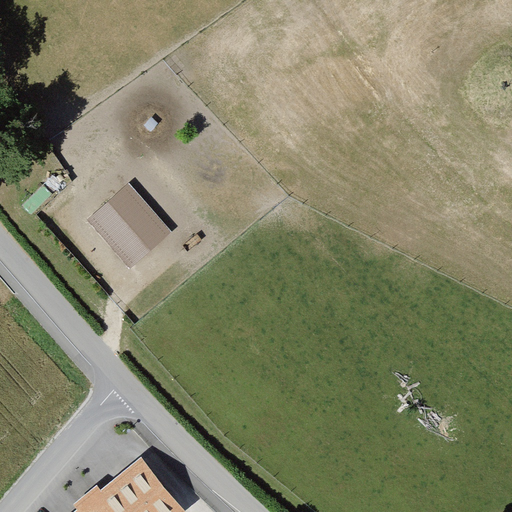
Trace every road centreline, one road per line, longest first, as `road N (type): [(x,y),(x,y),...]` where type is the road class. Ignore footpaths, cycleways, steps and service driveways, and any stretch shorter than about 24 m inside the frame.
road 1 (unclassified): [(120,381),(201,468),(255,511)]
road 2 (unclassified): [(0,245),(120,381)]
road 3 (unclassified): [(120,381),(9,511)]
